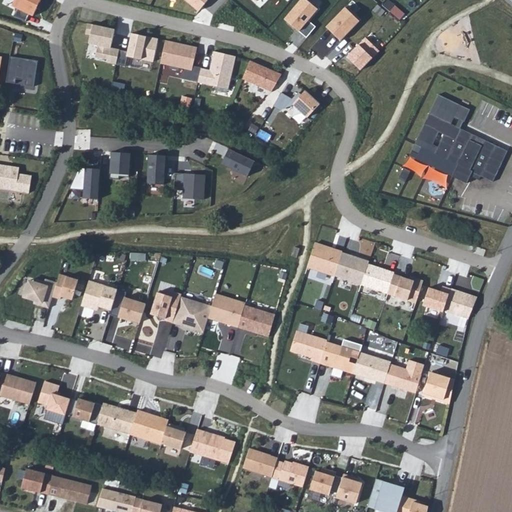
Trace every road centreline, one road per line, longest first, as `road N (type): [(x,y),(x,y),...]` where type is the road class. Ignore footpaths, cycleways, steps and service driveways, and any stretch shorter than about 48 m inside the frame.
road 1 (residential): [(0,332),(169,382),(227,390),(304,428),(365,431),(449,461)]
road 2 (residential): [(201,32),(307,64),(341,89),(349,117),(339,174),(347,206),(366,224),(501,271)]
road 3 (unclassified): [(501,271),(479,321),(449,461)]
road 4 (residential): [(0,277),(52,188),(66,138)]
road 5 (residential): [(66,138),(55,38),(70,0)]
road 6 (residential): [(66,138),(202,152)]
road 7 (residential): [(85,0),(201,32)]
